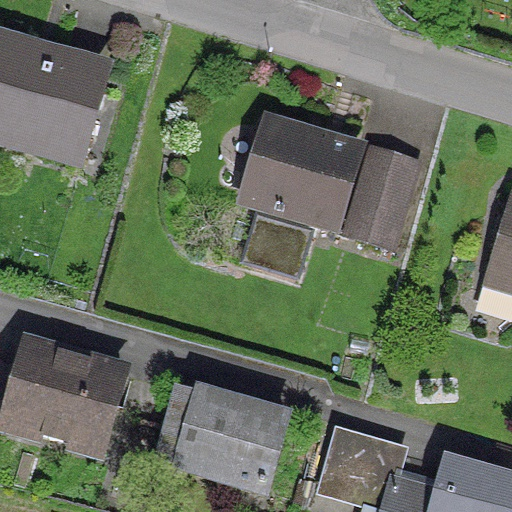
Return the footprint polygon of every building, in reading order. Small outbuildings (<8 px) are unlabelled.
[(77,169),(100,90),(29,69),(33,57),(0,46),(0,132),(5,134),(1,147),(77,169)] [(302,227),(331,236),(355,156),(264,128),(240,208),(267,217),(264,227),(254,224),(240,269),(292,285),(306,240),(298,238),(302,227)] [(392,243),(416,166),(373,153),(349,230),(392,243)] [(511,201),(508,200),(474,309),(511,320),(511,201)] [(95,458),(99,443),(116,380),(76,369),(78,363),(55,357),(53,362),(23,354),(17,376),(0,370),(0,429),(2,430),(2,432),(95,458)] [(261,500),(281,426),(174,396),(154,467),(232,489),(231,492),(261,500)] [(507,511),(511,496),(511,489),(441,470),(440,475),(436,474),(430,495),(434,497),(431,505),(388,493),(382,511),(507,511)]
